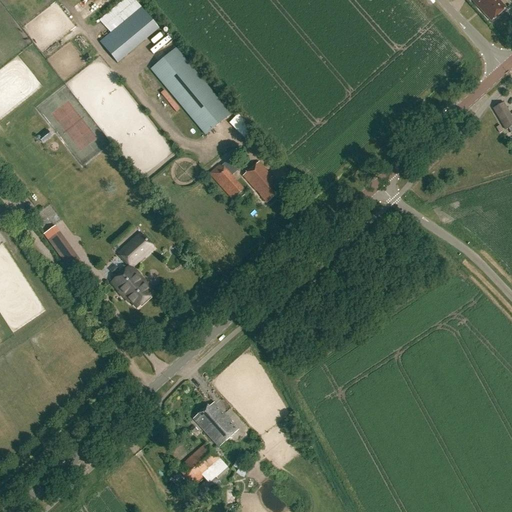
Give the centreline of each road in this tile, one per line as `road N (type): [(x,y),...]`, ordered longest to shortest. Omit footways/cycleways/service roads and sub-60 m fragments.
road 1 (tertiary): [(16,511),(377,184)]
road 2 (unclassified): [(511,298),(474,258),(377,184)]
road 3 (tertiary): [(377,184),(503,69)]
